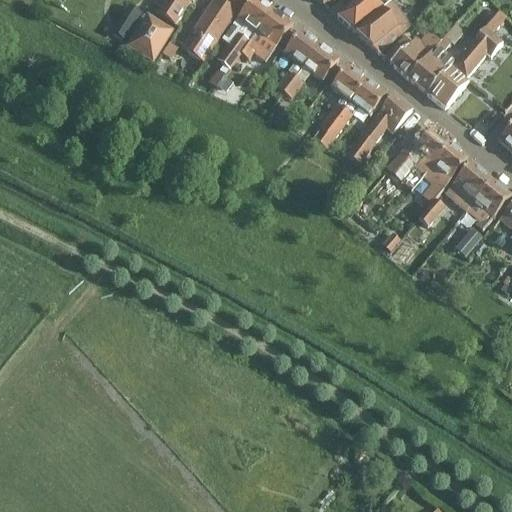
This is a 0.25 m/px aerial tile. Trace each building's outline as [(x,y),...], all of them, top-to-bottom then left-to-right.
[(166,0),(156,16),(173,28),(185,10),(180,6),(183,0),(166,0)] [(207,57),(245,0),(214,0),(186,42),(207,57)] [(236,22),(255,36),(271,15),(252,0),(236,22)] [(381,14),(379,13),(368,0),(359,0),(336,19),(354,35),(381,14)] [(381,14),(354,35),(378,56),(411,31),(390,5),(381,12),(381,11),(379,13),(381,14)] [(499,14),(483,31),(490,37),(505,21),(499,14)] [(291,29),(271,15),(255,36),(275,51),(291,29)] [(127,16),(118,29),(131,37),(140,24),(127,16)] [(151,63),(169,36),(147,21),(129,49),(151,63)] [(407,82),(426,97),(463,55),(458,51),(450,61),(442,55),(450,45),(452,47),(462,35),(454,28),(444,39),(440,44),(407,82)] [(483,31),(463,55),(426,97),(444,111),(467,85),(464,82),(486,57),(490,60),(501,47),(490,37),(483,31)] [(407,82),(440,44),(429,34),(420,44),(416,40),(411,45),(405,39),(382,60),(407,82)] [(282,56),(302,71),(317,49),(298,35),(282,56)] [(248,45),(240,57),(248,63),(256,51),(248,45)] [(321,85),(330,73),(337,64),(317,49),(302,71),(321,85)] [(365,84),(349,73),(345,70),(329,92),(341,101),(319,132),(325,137),(365,84)] [(275,92),(282,98),(292,83),(286,79),(275,92)] [(292,83),(282,98),(291,105),(302,90),(292,83)] [(365,84),(325,137),(326,138),(319,148),(326,153),(356,111),(369,120),(384,99),(365,84)] [(388,140),(411,114),(392,96),(380,111),(382,113),(372,123),(345,161),(359,173),(385,137),(388,140)] [(511,126),(497,143),(511,157),(511,126)] [(430,133),(413,154),(407,148),(386,172),(400,183),(411,170),(422,180),(431,169),(448,148),(430,133)] [(431,169),(422,180),(431,187),(421,200),(430,207),(433,203),(466,164),(448,148),(431,169)] [(452,188),(444,198),(463,215),(472,205),(491,184),(470,166),(452,188)] [(472,205),(463,215),(476,225),(474,229),(480,235),(509,199),(491,184),(472,205)] [(331,203),(325,210),(336,220),(343,213),(331,203)] [(433,203),(430,207),(427,211),(417,222),(427,230),(443,211),(433,203)] [(511,205),(498,222),(511,233),(511,205)] [(470,234),(460,245),(470,254),(480,243),(470,234)] [(390,236),(380,248),(389,256),(399,243),(390,236)] [(511,282),(506,278),(501,285),(507,289),(511,282)]
